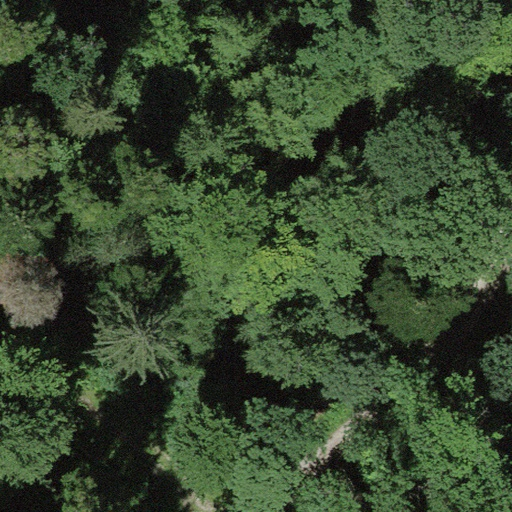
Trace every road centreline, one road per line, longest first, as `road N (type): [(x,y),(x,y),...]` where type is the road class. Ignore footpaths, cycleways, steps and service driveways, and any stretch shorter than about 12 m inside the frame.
road 1 (track): [(262,511),(447,343),(511,218)]
road 2 (track): [(0,319),(193,511)]
